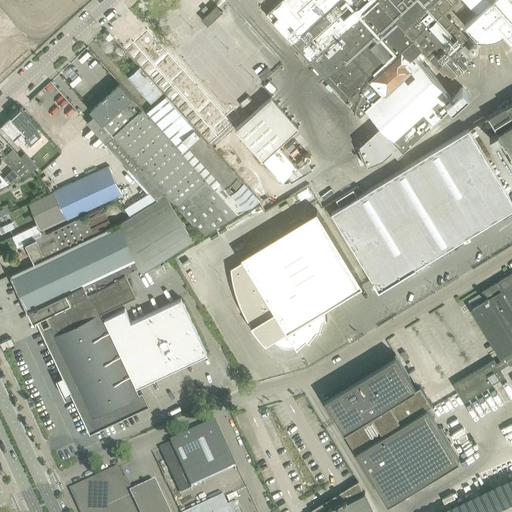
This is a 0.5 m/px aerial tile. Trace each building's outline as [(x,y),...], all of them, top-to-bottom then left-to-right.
[(511,0),(279,0),(266,13),(292,41),(292,42),(299,49),(300,49),(300,48),(316,33),(325,43),(309,58),(308,58),(308,59),(309,60),(313,64),(314,66),(315,66),(325,77),(360,115),(367,109),(377,121),(381,125),(364,140),(363,141),(359,144),(368,164),(380,159),(383,158),(393,149),(398,155),(404,150),(451,106),(453,108),(469,93),(463,86),(451,97),(419,61),(415,65),(414,64),(409,59),(421,48),(438,66),(444,73),(446,71),(452,77),(457,73),(458,75),(467,66),(463,62),(468,57),(470,60),(477,54),(475,51),(476,50),(477,50),(477,49),(478,48),(478,47),(478,46),(478,45),(478,44),(477,44),(477,43),(476,43),(475,42),(474,42),(469,37),(468,38),(444,12),(457,0),(465,0),(477,12),(465,23),(478,37),(488,38),(496,36),(503,32),(511,41),(511,0)] [(452,8),(456,11),(463,4),(460,1),(452,8)] [(216,4),(202,18),(208,24),(222,11),(217,5),(216,4)] [(465,7),(459,12),(463,16),(469,10),(465,7)] [(138,18),(115,38),(131,56),(139,49),(217,135),(239,115),(232,107),(224,114),(138,18)] [(132,72),(128,77),(151,102),(162,93),(165,96),(154,105),(246,207),(259,199),(215,150),(200,133),(153,82),(146,72),(140,66),(132,72)] [(95,115),(88,122),(158,199),(166,194),(167,194),(203,234),(213,228),(220,224),(237,213),(146,111),(120,82),(119,83),(120,84),(92,110),(91,109),(90,109),(95,115)] [(271,96),(236,128),(237,130),(243,135),(283,180),(298,167),(278,145),(299,126),(271,96)] [(511,101),(488,116),(498,131),(491,135),(499,147),(497,148),(504,159),(505,158),(511,169),(511,101)] [(154,105),(146,111),(237,213),(246,207),(154,105)] [(2,124),(22,147),(42,168),(61,151),(22,108),(21,107),(2,124)] [(331,212),(372,278),(379,289),(389,283),(396,279),(406,272),(413,268),(502,214),(511,207),(511,199),(468,128),(362,193),(357,196),(353,189),(336,199),(340,206),(331,212)] [(0,140),(0,156),(1,158),(12,168),(21,176),(33,171),(12,148),(6,154),(0,147),(4,144),(0,140)] [(39,223),(44,234),(69,222),(68,220),(122,194),(109,165),(29,203),(39,223)] [(12,168),(4,176),(9,182),(21,176),(12,168)] [(0,185),(9,182),(4,176),(0,171),(0,185)] [(113,226),(95,235),(62,250),(35,262),(11,273),(33,320),(35,319),(35,318),(45,314),(92,292),(101,312),(135,296),(135,297),(136,296),(125,274),(139,266),(142,272),(195,240),(166,194),(158,199),(121,222),(113,226)] [(26,243),(35,262),(62,250),(95,235),(113,226),(103,206),(69,222),(44,234),(26,243)] [(244,259),(231,267),(232,272),(232,276),(233,281),(234,285),(235,289),(237,293),(238,298),(240,303),(243,310),(249,320),(251,324),(256,330),(262,338),(266,343),(274,338),(275,340),(277,342),(279,343),(278,346),(287,348),(288,345),(290,345),(293,344),(295,343),(297,346),(298,345),(306,338),(310,339),(310,338),(317,328),(321,328),(321,327),(323,318),(327,317),(327,315),(326,315),(325,307),(362,284),(317,210),(242,255),(244,259)] [(12,221),(0,226),(0,229),(2,233),(14,227),(12,221)] [(26,243),(44,234),(39,223),(13,235),(18,246),(26,243)] [(511,272),(483,290),(487,297),(485,298),(486,299),(473,307),(472,307),(473,308),(501,354),(501,355),(502,355),(504,359),(496,363),(494,359),(454,383),(464,400),(504,375),(499,367),(509,362),(510,364),(511,362),(511,272)] [(104,318),(101,312),(92,292),(45,314),(49,324),(43,327),(44,327),(83,408),(79,409),(90,433),(149,405),(143,391),(139,392),(136,386),(167,372),(207,352),(181,298),(131,321),(125,308),(104,318)] [(460,313),(411,342),(435,381),(483,352),(460,313)] [(0,341),(0,343),(2,349),(14,343),(10,337),(0,341)] [(409,357),(404,350),(400,353),(404,360),(409,357)] [(432,403),(429,398),(420,384),(416,386),(407,373),(395,353),(394,354),(393,354),(394,357),(330,396),(329,393),(324,397),(389,503),(392,501),(390,499),(457,458),(458,461),(460,459),(427,405),(432,403)] [(415,368),(409,371),(416,382),(418,380),(422,379),(415,368)] [(215,424),(160,450),(170,473),(181,468),(186,480),(231,459),(215,424)] [(80,506),(77,507),(79,511),(168,511),(156,483),(131,495),(118,468),(85,483),(87,485),(73,492),(80,506)] [(374,511),(365,491),(363,492),(358,481),(312,509),(313,511),(374,511)] [(240,511),(238,506),(239,505),(238,503),(236,502),(227,507),(223,498),(194,511),(192,511),(240,511)]
